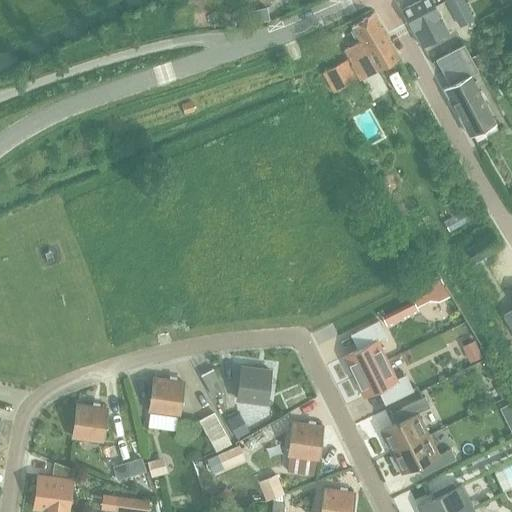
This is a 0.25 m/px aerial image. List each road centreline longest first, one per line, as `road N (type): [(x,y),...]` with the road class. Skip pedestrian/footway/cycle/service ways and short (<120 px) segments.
road 1 (residential): [(11,511),(21,438),(42,399),(187,349),(297,338),(308,344),(390,511)]
road 2 (tertiary): [(0,146),(50,114),(361,0)]
road 3 (residential): [(511,225),(382,0)]
